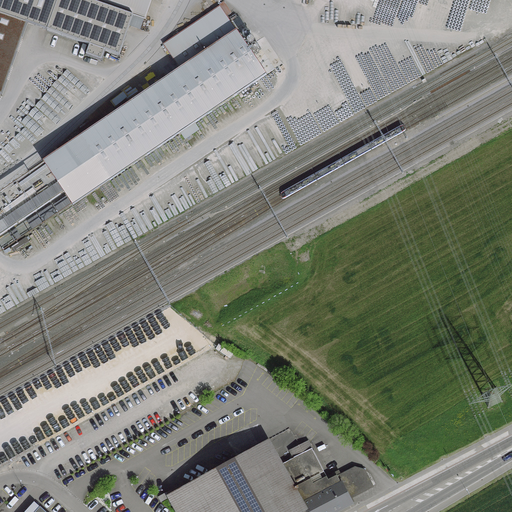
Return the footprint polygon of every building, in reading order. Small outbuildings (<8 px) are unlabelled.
[(48,28),(58,0),(0,0),(0,95),(1,96),(26,23),(48,28)] [(58,0),(48,28),(47,33),(115,57),(130,15),(143,19),(149,0),(58,0)] [(162,44),(178,69),(79,136),(47,157),(77,202),(109,181),(265,75),(218,6),(162,44)] [(271,451),(267,443),(168,498),(175,511),(305,511),(281,464),(274,450),(271,451)] [(338,511),(354,504),(351,498),(342,480),(340,481),(337,475),(328,479),(312,448),(281,464),(305,511),(338,511)] [(356,466),(337,475),(340,481),(342,480),(351,498),(374,487),(366,469),(356,466)] [(165,493),(157,497),(159,502),(167,498),(165,493)]
